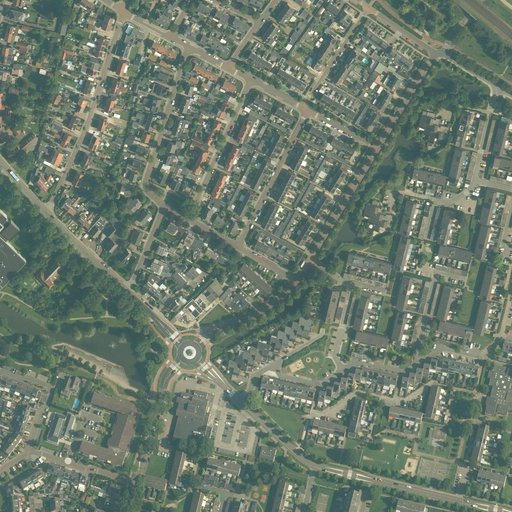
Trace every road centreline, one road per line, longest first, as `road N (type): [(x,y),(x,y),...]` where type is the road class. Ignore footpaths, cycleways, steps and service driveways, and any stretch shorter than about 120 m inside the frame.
road 1 (residential): [(46,214),(123,11)]
road 2 (residential): [(164,206),(145,176),(188,49)]
road 3 (residential): [(238,247),(309,111)]
road 4 (residential): [(188,218),(249,80)]
road 5 (tertiary): [(458,501),(315,467)]
road 6 (tertiary): [(136,484),(163,385),(182,359)]
road 7 (tertiary): [(309,259),(377,148)]
road 8 (residential): [(466,280),(436,273),(414,365)]
road 9 (residential): [(302,108),(368,7)]
road 10 (tertiary): [(196,345),(264,309),(296,281)]
road 11 (residential): [(28,451),(51,393),(0,370)]
